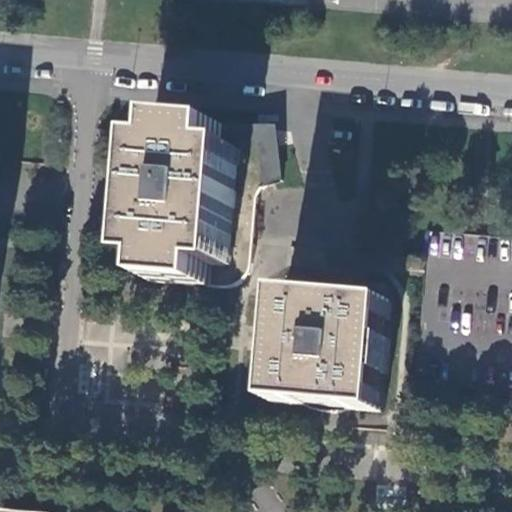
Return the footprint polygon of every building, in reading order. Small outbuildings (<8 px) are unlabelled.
[(151,140),(141,258),(158,260),(156,280),(210,285),(212,264),(230,266),(240,148),(223,146),(225,125),(171,120),(168,141),(151,140)] [(272,129),(225,125),(223,146),(240,148),(230,266),(212,264),(210,285),(219,286),(229,286),(235,285),(243,280),(248,274),(251,265),(257,200),(259,195),(262,188),(267,184),(273,181),(279,180),(272,129)] [(511,237),(426,231),(415,378),(511,386),(511,237)] [(287,275),(286,289),(323,292),(325,279),(320,273),(292,270),(287,275)] [(387,279),(360,277),(354,281),(353,290),(355,290),(355,296),(390,299),(391,285),(387,279)] [(8,281),(0,279),(0,323),(4,324),(7,325),(10,311),(11,297),(11,280),(8,281)] [(382,407),(390,299),(355,296),(355,290),(353,290),(353,295),(323,292),(286,289),(277,398),(309,401),(349,404),(382,407)] [(349,408),(349,404),(309,401),(309,405),(321,409),(335,411),(349,408)]
